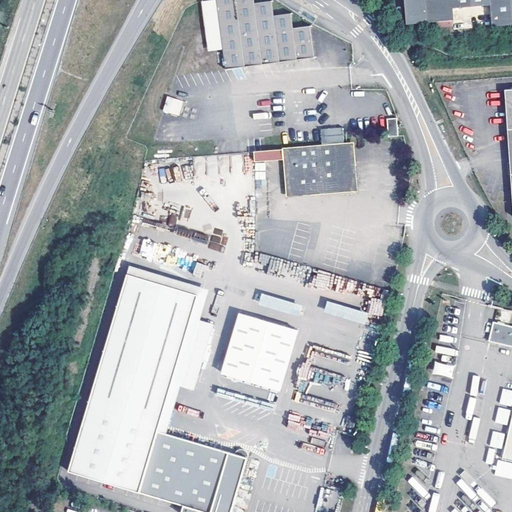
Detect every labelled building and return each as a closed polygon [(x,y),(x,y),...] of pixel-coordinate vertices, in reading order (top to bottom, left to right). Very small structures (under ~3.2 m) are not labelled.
[(208,52),(225,50),(218,0),(203,2),(208,52)] [(217,0),(218,0),(225,50),(227,69),(316,57),(311,26),(294,28),(292,13),(275,15),(273,0),(255,2),(255,0),(217,0)] [(511,0),(406,0),(409,25),(452,21),(454,31),(511,25),(511,0)] [(398,118),(389,118),(389,128),(399,128),(398,118)] [(399,128),(389,128),(390,136),(400,136),(399,128)] [(357,189),(353,143),(284,150),(286,159),(289,196),(357,189)] [(284,150),(255,153),(256,162),(286,159),(284,150)] [(255,153),(143,162),(51,486),(136,511),(339,511),(392,293),(255,252),(256,162),(255,153)] [(511,346),(511,326),(494,321),(490,340),(511,346)] [(511,406),(511,400),(511,390),(503,389),(499,403),(511,406)] [(495,422),(507,425),(510,410),(499,408),(495,422)] [(493,431),(490,446),(501,449),(504,434),(493,431)]
